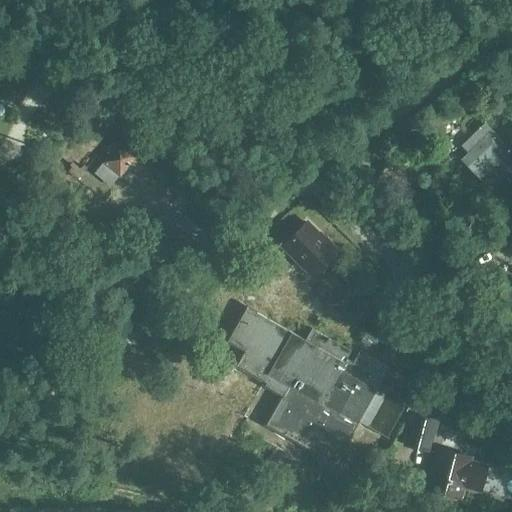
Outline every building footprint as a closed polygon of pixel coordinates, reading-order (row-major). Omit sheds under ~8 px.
[(0,65),(0,94),(1,95),(1,96),(20,106),(31,85),(31,84),(34,77),(33,73),(19,66),(15,68),(13,72),(0,65)] [(474,172),(483,182),(479,186),(493,200),(511,183),(508,179),(511,174),(511,152),(511,153),(492,133),(462,161),(473,173),(474,172)] [(103,164),(118,178),(136,157),(118,141),(101,161),(104,164),(103,164)] [(383,175),(402,184),(408,173),(389,163),(383,175)] [(68,173),(77,181),(82,175),(73,167),(68,173)] [(94,194),(108,189),(105,178),(91,182),(94,194)] [(479,190),(462,206),(474,219),(491,203),(479,190)] [(321,240),(308,227),(284,251),(315,282),(340,256),(327,243),(325,246),(320,241),(321,240)] [(348,315),(364,333),(387,313),(371,295),(348,315)] [(0,311),(0,349),(7,348),(5,330),(19,328),(17,311),(3,313),(3,311),(0,311)] [(265,382),(284,393),(266,425),(320,455),(323,468),(332,473),(336,472),(339,465),(336,463),(359,423),(387,438),(408,400),(380,384),(389,367),(360,351),(353,363),(347,359),(351,351),(312,330),(304,344),(248,313),(233,341),(249,350),(241,365),(266,379),(265,382)] [(221,405),(251,402),(249,380),(219,384),(221,405)] [(430,454),(439,420),(411,413),(402,447),(430,454)] [(471,459),(436,450),(426,487),(461,497),(464,487),(480,492),(487,468),(470,463),(471,459)]
